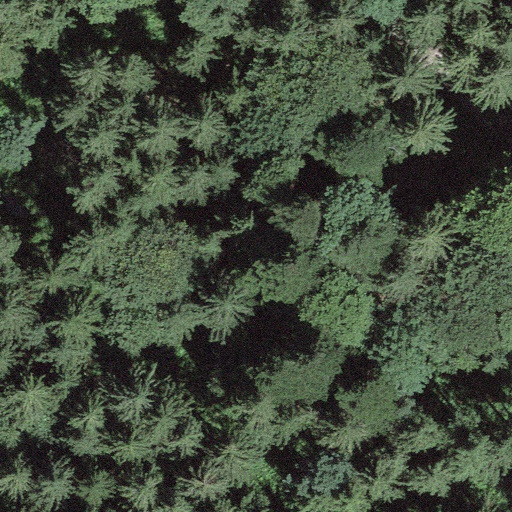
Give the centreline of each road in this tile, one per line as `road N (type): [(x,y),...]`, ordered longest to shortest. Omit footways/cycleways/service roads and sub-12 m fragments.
road 1 (track): [(0,153),(296,511)]
road 2 (track): [(355,0),(511,138)]
